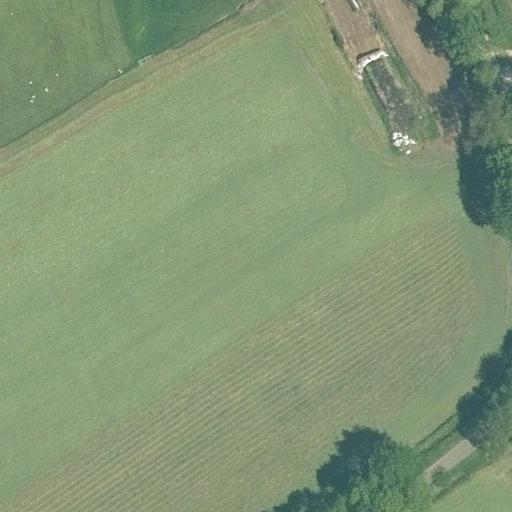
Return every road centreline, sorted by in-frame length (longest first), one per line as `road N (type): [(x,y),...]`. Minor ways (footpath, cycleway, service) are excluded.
road 1 (unclassified): [(379,511),(497,420),(511,396)]
road 2 (unclassified): [(511,133),(459,0)]
